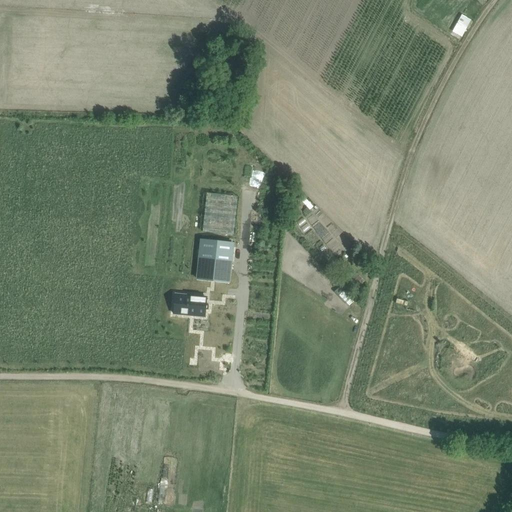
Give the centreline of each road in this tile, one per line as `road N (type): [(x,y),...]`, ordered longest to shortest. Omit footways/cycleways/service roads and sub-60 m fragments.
road 1 (track): [(511,445),(192,386),(0,376)]
road 2 (track): [(495,0),(422,126),(339,412)]
